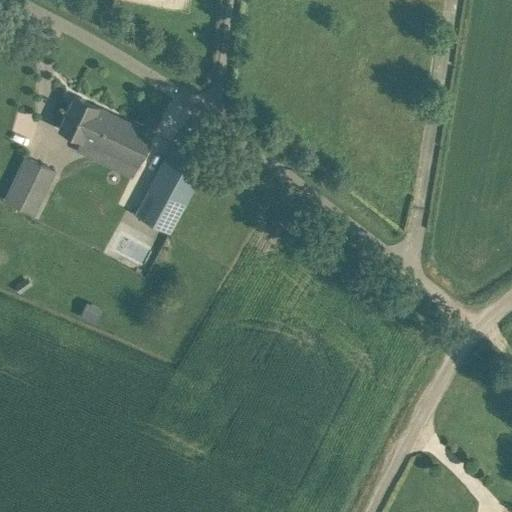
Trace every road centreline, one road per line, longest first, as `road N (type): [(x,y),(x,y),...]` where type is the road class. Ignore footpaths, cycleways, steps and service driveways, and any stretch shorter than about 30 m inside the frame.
road 1 (unclassified): [(470,317),(211,101),(34,0)]
road 2 (unclassified): [(371,511),(470,317)]
